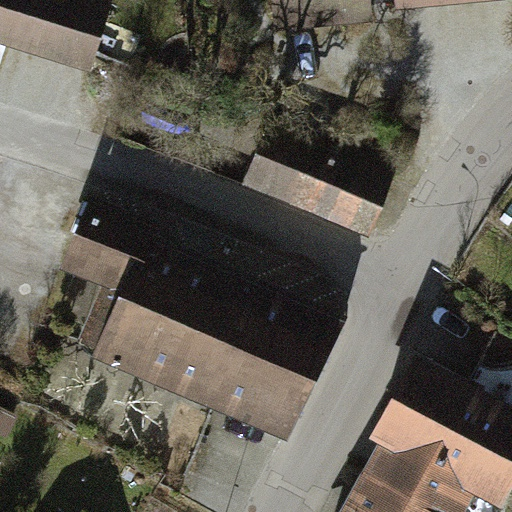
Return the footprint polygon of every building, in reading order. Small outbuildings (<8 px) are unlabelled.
[(63,0),(0,0),(0,45),(46,59),(63,0)] [(361,0),(262,0),(265,25),(363,15),(361,0)] [(386,0),(388,9),(480,0),(386,0)] [(251,181),(368,225),(389,169),(272,125),(251,181)] [(275,444),(321,325),(128,251),(137,229),(67,203),(43,266),(91,285),(61,362),(275,444)] [(363,449),(327,511),(449,511),(460,493),(494,511),(500,511),(511,492),(511,420),(402,359),(353,444),(363,449)]
